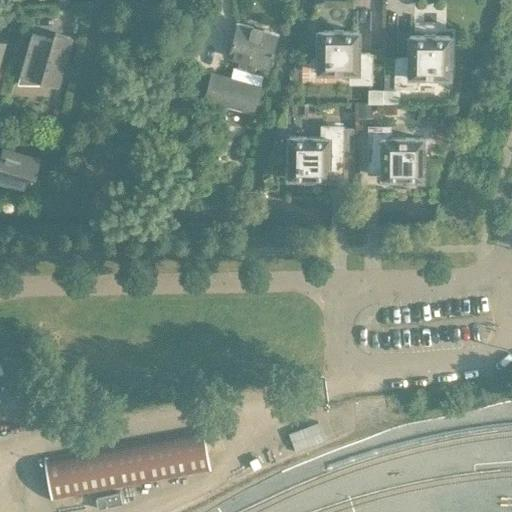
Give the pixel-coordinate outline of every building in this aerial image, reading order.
[(227,56),(239,59),(239,58),(248,61),(257,27),(236,22),(227,56)] [(174,25),(165,61),(188,67),(192,63),(200,32),(174,25)] [(277,33),(257,27),(248,61),(258,63),(257,64),(268,67),(277,33)] [(358,31),(318,31),(317,71),(351,71),(351,82),(370,82),(370,54),(358,54),(358,31)] [(43,81),(56,85),(70,37),(55,33),(53,39),(32,33),(17,84),(42,85),(43,81)] [(449,36),(410,35),(409,35),(409,59),(396,59),(396,86),(415,86),(415,76),(449,76),(449,36)] [(253,113),(263,75),(255,73),(257,64),(258,63),(248,61),(239,58),(239,59),(237,68),(233,67),(231,76),(211,72),(204,100),(253,113)] [(72,77),(74,67),(67,65),(64,75),(72,77)] [(171,71),(163,97),(175,100),(183,75),(171,71)] [(396,91),(369,90),(369,102),(396,103),(396,91)] [(370,104),(359,104),(359,115),(370,115),(370,104)] [(341,175),(341,150),(353,150),(354,127),(341,127),(341,126),(322,126),(322,137),(288,137),(288,177),(328,177),(328,175),(341,175)] [(389,137),(389,127),(369,127),(369,172),(382,172),(382,177),(422,178),(422,138),(389,137)] [(0,152),(0,177),(31,187),(39,159),(2,148),(1,153),(0,152)] [(202,428),(44,457),(51,500),(210,471),(202,428)]
